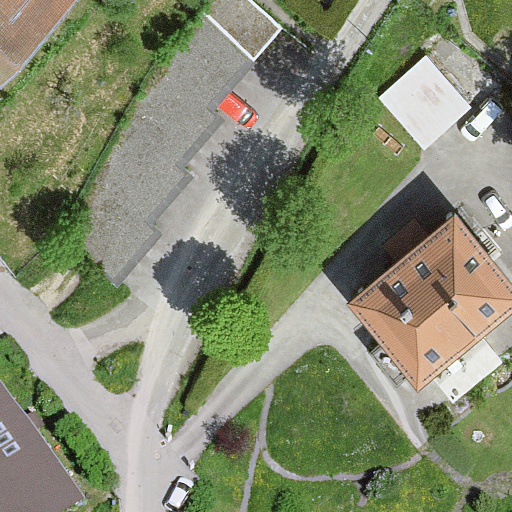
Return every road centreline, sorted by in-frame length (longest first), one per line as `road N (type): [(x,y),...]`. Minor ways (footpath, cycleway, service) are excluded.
road 1 (residential): [(140,478),(146,402),(207,277),(375,0)]
road 2 (unclassified): [(0,291),(90,400),(140,478)]
